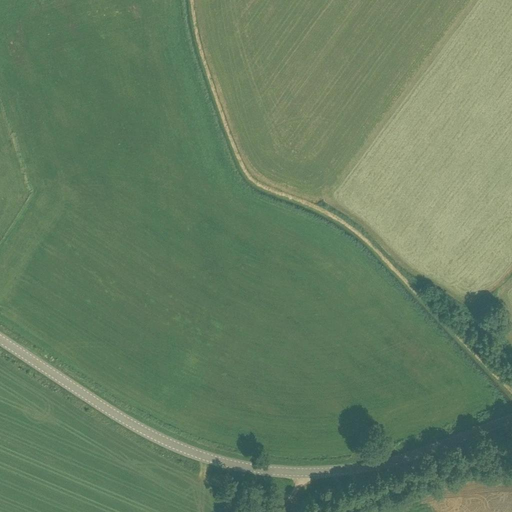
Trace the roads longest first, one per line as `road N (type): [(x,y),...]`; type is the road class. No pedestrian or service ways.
road 1 (track): [(511,412),(348,239),(238,183),(186,41),(181,0)]
road 2 (tertiary): [(511,419),(339,470),(232,467),(170,446),(0,340)]
